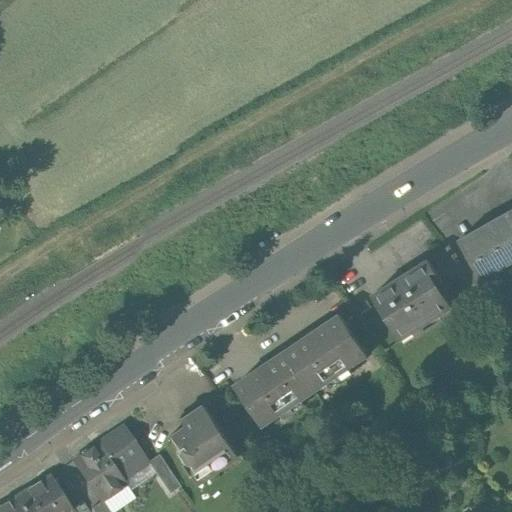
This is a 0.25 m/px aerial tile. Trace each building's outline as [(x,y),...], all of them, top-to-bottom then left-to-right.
[(511,213),(511,212),(464,238),(487,279),(511,265),(511,213)] [(431,259),(377,293),(405,336),(455,304),(440,281),(444,279),(431,259)] [(344,313),(292,349),(319,389),(371,354),(344,313)] [(292,349),(240,384),(268,424),(319,389),(292,349)] [(236,411),(223,392),(207,403),(207,404),(220,422),(236,411)] [(197,411),(192,410),(178,419),(177,425),(164,434),(192,476),(210,464),(214,470),(240,452),(220,422),(207,404),(197,411)] [(120,423),(94,441),(119,477),(144,460),(120,423)] [(119,477),(94,441),(70,458),(97,499),(99,498),(123,484),(119,477)] [(175,484),(156,455),(145,462),(164,491),(175,484)] [(47,473),(13,494),(23,511),(63,511),(69,509),(66,504),(47,473)] [(23,511),(13,494),(0,502),(0,511),(23,511)] [(108,511),(99,498),(97,499),(87,506),(91,511),(108,511)]
